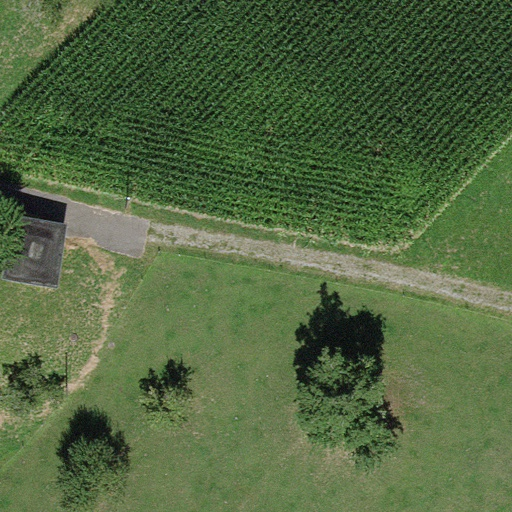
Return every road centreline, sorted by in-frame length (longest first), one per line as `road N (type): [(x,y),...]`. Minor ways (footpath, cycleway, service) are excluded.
road 1 (track): [(134,229),(511,313)]
road 2 (residential): [(0,190),(134,229)]
